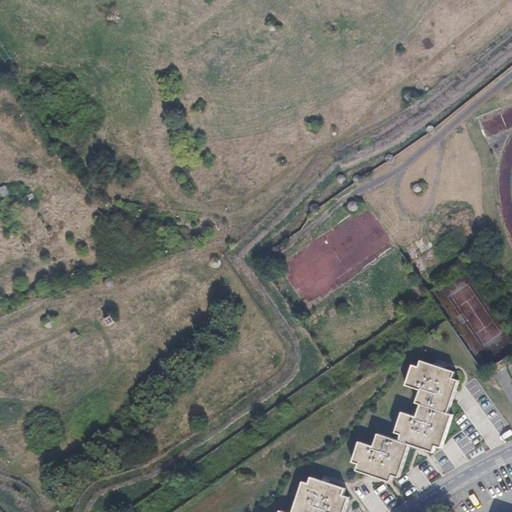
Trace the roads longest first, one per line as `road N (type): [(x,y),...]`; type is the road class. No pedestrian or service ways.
road 1 (unclassified): [(395,170),(358,188),(272,254)]
road 2 (residential): [(442,132),(426,213),(399,204),(395,170)]
